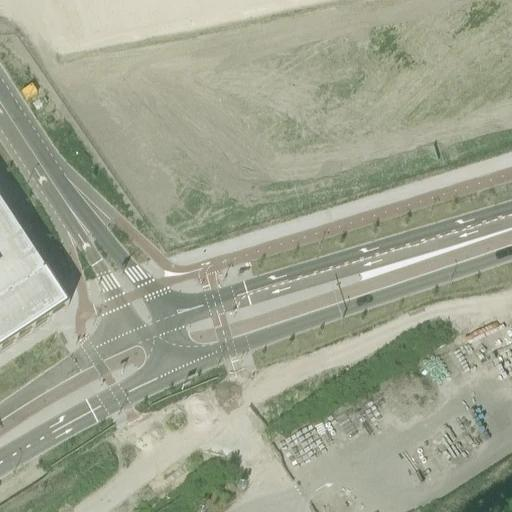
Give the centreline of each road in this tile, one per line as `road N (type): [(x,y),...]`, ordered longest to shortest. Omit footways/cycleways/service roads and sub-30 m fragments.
road 1 (unclassified): [(511,220),(168,321)]
road 2 (unclassified): [(181,369),(511,251)]
road 3 (residential): [(19,511),(211,412),(223,414),(258,467),(264,509)]
road 4 (unclassified): [(0,470),(181,369)]
road 5 (track): [(89,511),(247,398)]
road 6 (unclassified): [(168,321),(51,181)]
road 7 (unclassified): [(51,181),(138,332)]
road 8 (unclassified): [(138,332),(89,353),(0,411)]
